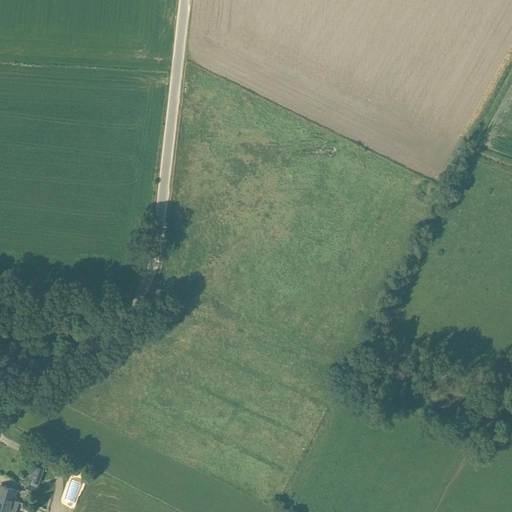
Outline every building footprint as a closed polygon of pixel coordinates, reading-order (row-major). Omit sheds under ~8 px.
[(31,464),(27,478),(33,480),(37,467),(31,464)] [(44,469),(37,467),(33,480),(32,482),(39,484),(44,469)] [(81,481),(87,483),(91,473),(84,471),(81,481)] [(38,496),(40,489),(28,484),(26,491),(38,496)] [(0,485),(0,511),(9,511),(17,491),(0,485)]
